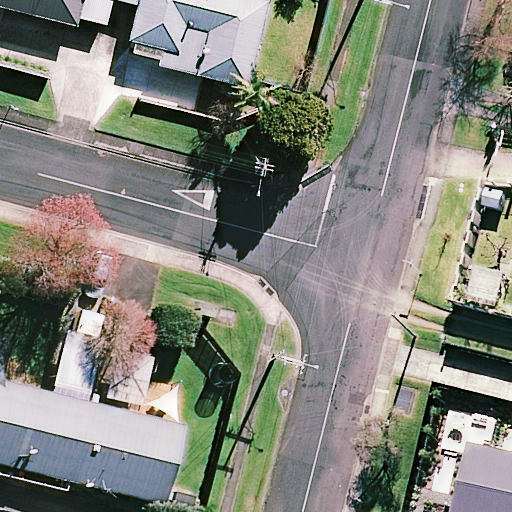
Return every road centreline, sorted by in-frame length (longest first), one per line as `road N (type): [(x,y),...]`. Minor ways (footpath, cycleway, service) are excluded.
road 1 (residential): [(363,262),(0,161)]
road 2 (residential): [(429,0),(363,262)]
road 3 (residential): [(363,262),(304,511)]
